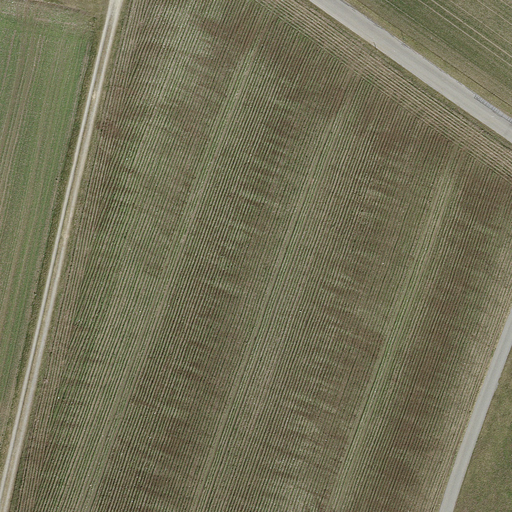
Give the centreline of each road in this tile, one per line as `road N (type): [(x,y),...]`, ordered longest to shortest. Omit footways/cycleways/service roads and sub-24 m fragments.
road 1 (track): [(3,511),(117,0)]
road 2 (tertiary): [(511,131),(324,0)]
road 3 (track): [(511,327),(446,511)]
